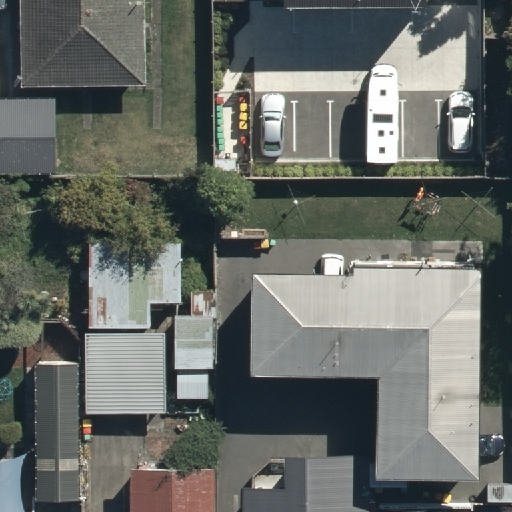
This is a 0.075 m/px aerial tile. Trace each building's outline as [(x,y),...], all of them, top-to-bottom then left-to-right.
[(148,0),(27,0),(28,98),(149,97),(148,0)] [(55,103),(0,104),(0,181),(55,181),(55,165),(69,165),(69,132),(55,132),(55,103)] [(186,244),(98,246),(99,322),(156,321),(156,306),(187,305),(186,244)] [(487,489),(484,284),(267,287),(269,390),(391,388),(392,491),(487,489)] [(212,325),(174,325),(175,408),(208,408),(208,379),(212,379),(212,325)] [(94,416),(164,415),(164,336),(94,337),(94,416)] [(44,367),(46,511),(87,511),(84,366),(44,367)] [(286,499),(240,500),(240,511),(364,511),(363,467),(285,468),(286,499)] [(219,511),(220,482),(143,481),(143,511),(219,511)]
